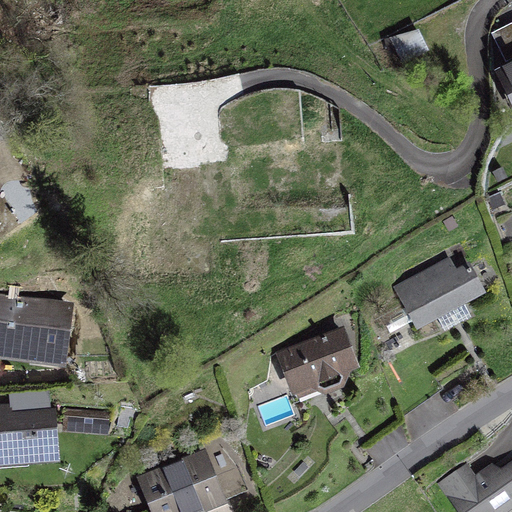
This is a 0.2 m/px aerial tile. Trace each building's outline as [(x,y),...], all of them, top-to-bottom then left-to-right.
[(511,23),(492,34),(505,62),(511,58),(511,23)] [(430,51),(419,31),(391,38),(403,65),(430,51)] [(511,61),(494,70),(511,108),(511,61)] [(141,217),(141,276),(209,273),(203,179),(238,175),(240,205),(266,203),(268,230),(310,228),(307,200),(351,196),(345,142),(236,150),(237,161),(168,165),(172,215),(141,217)] [(451,257),(394,288),(417,331),(487,294),(469,262),(457,269),(451,257)] [(0,297),(0,359),(67,369),(74,308),(0,297)] [(344,327),(275,353),(295,403),(319,394),(325,396),(344,389),(351,372),(362,369),(344,327)] [(11,405),(0,405),(0,468),(61,463),(56,410),(12,413),(11,405)] [(64,409),(63,432),(108,436),(110,413),(64,409)] [(205,450),(136,477),(151,511),(209,511),(228,504),(205,450)] [(467,463),(438,483),(456,511),(511,511),(511,462),(502,470),(492,464),(475,476),(467,463)]
